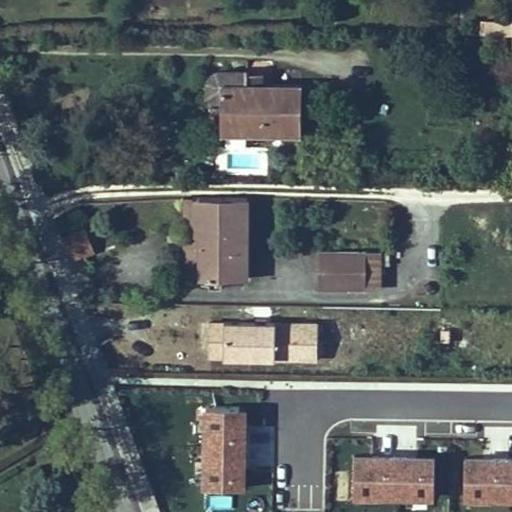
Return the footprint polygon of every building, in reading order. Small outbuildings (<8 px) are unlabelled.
[(511,18),(480,19),(480,36),(511,35),(511,18)] [(511,53),(511,49),(483,49),(484,82),(511,81),(511,53)] [(302,133),(302,86),(262,85),(249,86),(249,73),(220,72),(215,74),(212,77),(209,82),(209,97),(222,101),(222,132),(302,133)] [(249,73),(249,86),(262,85),(262,73),(249,73)] [(449,207),(450,188),(430,188),(429,208),(449,207)] [(194,198),(186,198),(185,278),(202,279),(202,236),(193,235),(194,198)] [(193,235),(202,236),(202,279),(248,279),(248,198),(194,198),(193,235)] [(86,231),(63,240),(71,261),(93,251),(86,231)] [(383,262),(383,253),(319,252),(319,289),(382,289),(382,280),(382,271),(383,262)] [(222,320),(207,320),(207,355),(222,355),(222,320)] [(273,321),(222,320),(222,355),(273,356),(273,321)] [(202,410),(200,490),(244,491),(246,411),(202,410)] [(351,456),(350,500),(432,500),(432,457),(351,456)] [(511,458),(462,458),(461,501),(511,501),(511,458)]
